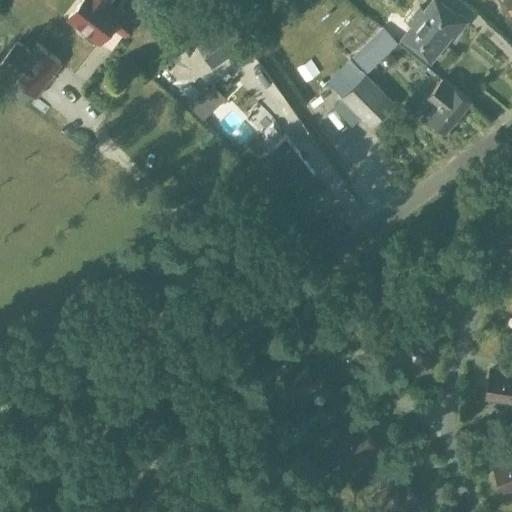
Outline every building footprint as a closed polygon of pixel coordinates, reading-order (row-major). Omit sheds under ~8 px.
[(82,0),(68,18),(87,33),(84,37),(84,41),(91,46),(95,45),(98,41),(100,43),(111,28),(123,37),(132,25),(130,24),(107,6),(111,0),(82,0)] [(213,22),(215,0),(211,0),(197,0),(196,20),(213,22)] [(479,0),(486,11),(501,2),(499,0),(479,0)] [(415,15),(445,39),(450,33),(457,38),(470,22),(460,14),(458,17),(440,2),(430,15),(421,8),(415,15)] [(445,39),(415,15),(408,23),(413,26),(403,39),(431,62),(447,41),(445,39)] [(215,32),(199,44),(206,55),(214,65),(230,54),(246,42),(239,31),(231,21),(215,32)] [(383,27),(370,40),(352,59),(367,74),(398,42),(383,27)] [(36,97),(62,62),(37,43),(31,51),(17,41),(0,64),(0,66),(11,75),(9,77),(36,97)] [(367,74),(344,97),(372,125),(395,103),(367,74)] [(438,105),(429,115),(448,131),(472,101),(444,78),(428,97),(438,105)] [(181,98),(192,109),(203,97),(192,87),(181,98)] [(50,103),(46,116),(62,121),(66,108),(50,103)] [(46,113),(38,122),(63,144),(71,136),(46,113)] [(272,156),(264,162),(280,182),(287,177),(296,188),(317,172),(297,148),(277,163),(272,156)] [(406,342),(429,350),(439,324),(435,323),(434,320),(428,318),(425,319),(406,312),(395,344),(404,347),(406,342)] [(299,395),(324,391),(319,363),(316,364),(313,362),(307,363),(305,365),(285,369),(291,402),(300,400),(299,395)] [(491,370),(487,398),(511,401),(511,406),(511,372),(505,372),(503,370),(497,369),(494,370),(491,370)] [(16,372),(0,384),(0,395),(5,403),(27,386),(16,372)] [(356,461),(377,447),(361,424),(358,426),(356,425),(350,429),(349,432),(332,443),(351,471),(359,466),(356,461)] [(494,465),(505,491),(511,488),(511,457),(508,460),(505,458),(499,461),(497,464),(494,465)] [(402,511),(418,501),(402,478),(399,480),(397,479),(391,483),(390,486),(374,497),(383,511),(402,511)]
